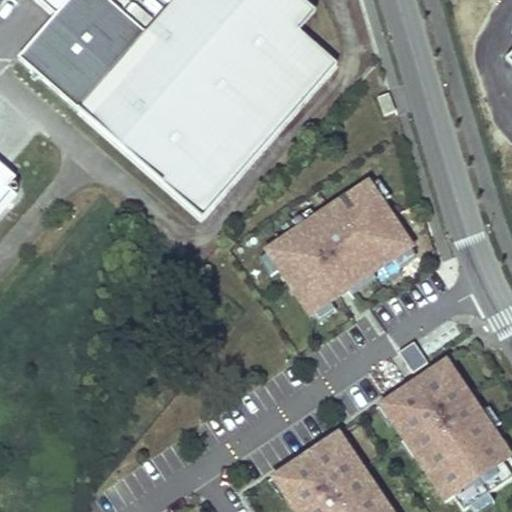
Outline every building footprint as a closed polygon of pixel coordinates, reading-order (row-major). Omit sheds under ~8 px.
[(70,0),(59,14),(23,55),(82,106),(79,108),(200,214),(332,63),(296,32),(312,13),(297,0),(176,0),(148,33),(109,0),(70,0)] [(42,0),(59,14),(70,0),(42,0)] [(16,188),(16,187),(16,186),(15,185),(14,183),(11,182),(10,183),(8,184),(7,185),(7,186),(7,188),(8,190),(8,191),(10,191),(11,192),(12,192),(14,191),(15,190),(15,189),(16,188)] [(411,250),(367,184),(264,253),(309,318),(337,299),(336,296),(369,274),(370,277),(411,250)] [(452,385),(440,367),(383,405),(396,424),(391,427),(403,444),(408,440),(419,456),(414,459),(444,504),(453,498),(462,511),(463,511),(511,480),(502,466),(510,460),(457,382),(452,385)] [(346,458),(333,440),(277,478),(289,497),(285,500),(293,511),(388,511),(383,504),(378,507),(367,491),(372,488),(350,455),(346,458)]
